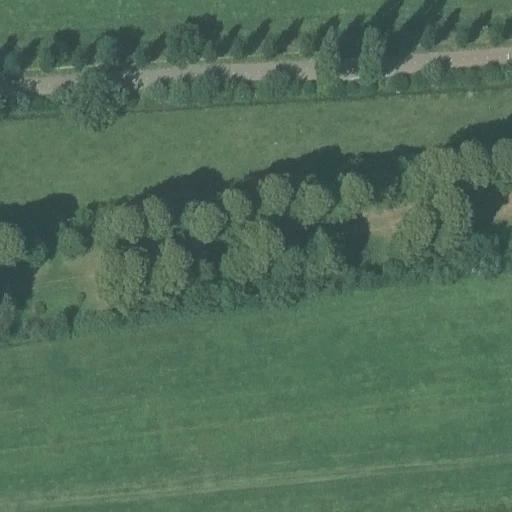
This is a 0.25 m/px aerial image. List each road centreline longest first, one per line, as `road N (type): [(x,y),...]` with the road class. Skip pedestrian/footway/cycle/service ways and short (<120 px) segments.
road 1 (track): [(511,208),(0,288)]
road 2 (track): [(511,452),(0,505)]
road 3 (unclassified): [(0,94),(511,58)]
